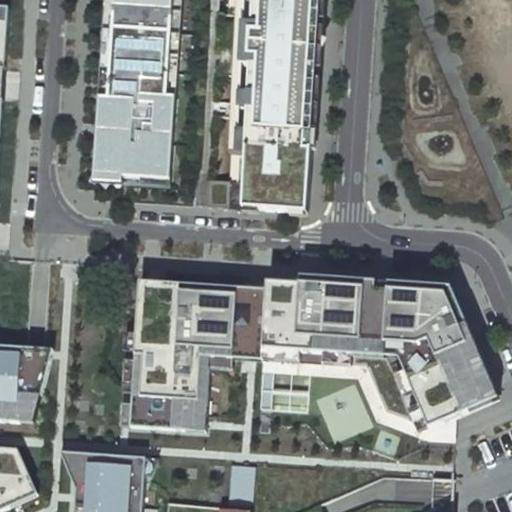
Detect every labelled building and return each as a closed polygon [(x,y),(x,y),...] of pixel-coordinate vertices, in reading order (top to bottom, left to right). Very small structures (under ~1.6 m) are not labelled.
[(177,0),(106,0),(94,185),(171,189),(177,0)] [(319,0),(228,0),(227,17),(237,18),(231,103),(213,101),(212,119),(233,120),(228,183),(212,182),(210,207),(244,209),(307,213),(319,0)] [(0,160),(0,161),(9,11),(0,10),(0,160)] [(265,350),(269,294),(142,283),(133,431),(207,434),(212,360),(264,361),(265,350)] [(386,361),(391,287),(329,283),(329,287),(270,284),(269,294),(265,350),(324,355),(386,361)] [(451,291),(391,287),(386,361),(402,362),(431,430),(499,401),(451,291)] [(0,422),(35,426),(54,356),(56,353),(0,350),(0,348),(0,422)] [(19,452),(0,451),(0,511),(2,511),(39,495),(19,452)] [(144,511),(148,460),(64,456),(79,491),(77,511),(144,511)]
